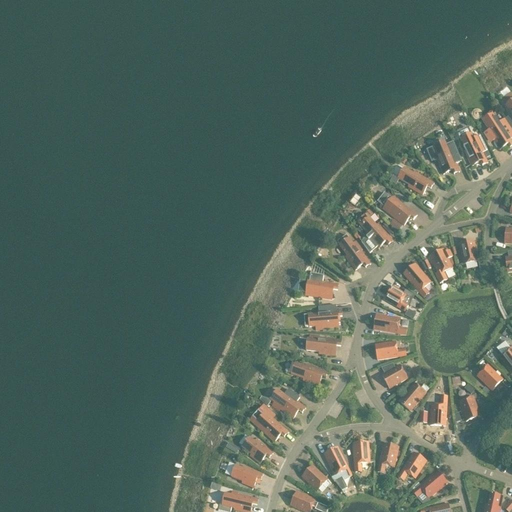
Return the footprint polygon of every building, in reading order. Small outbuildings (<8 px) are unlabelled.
[(510,149),(511,147),(511,140),(503,126),(501,127),(495,118),(485,125),(492,136),(490,137),(499,151),(508,145),(510,149)] [(473,139),(471,134),(460,140),(466,151),(464,152),(471,167),(480,163),(482,166),(488,164),(485,159),(483,153),(487,151),(480,136),(473,139)] [(454,175),(459,173),(451,152),(449,153),(445,142),(433,147),(438,159),(437,160),(443,175),(452,171),(454,175)] [(431,189),(434,184),(415,173),(414,174),(404,169),(398,179),(409,186),(408,187),(422,196),(427,187),(431,189)] [(413,221),(417,216),(393,197),(383,210),(404,226),(410,218),(413,221)] [(376,226),(369,218),(366,215),(357,223),(369,236),(367,237),(361,242),(370,254),(377,248),(378,249),(386,243),(388,246),(393,242),(378,225),(376,226)] [(393,221),(390,225),(398,231),(401,227),(393,221)] [(365,268),(370,265),(357,247),(355,248),(346,236),(337,243),(340,246),(339,246),(347,257),(345,258),(355,271),(363,265),(365,268)] [(463,265),(478,262),(474,241),(459,245),(463,265)] [(438,276),(452,269),(443,250),(429,257),(438,276)] [(415,265),(403,275),(424,299),(429,294),(425,288),(431,283),(415,265)] [(338,285),(323,283),(324,276),(311,274),(309,280),(308,280),(305,296),(332,300),(333,290),(337,291),(338,285)] [(393,287),(385,301),(405,312),(409,306),(402,302),(406,295),(393,287)] [(404,315),(412,319),(415,313),(407,309),(404,315)] [(309,327),(309,328),(322,327),(322,329),(339,327),(338,317),(342,317),(341,311),(319,313),(319,311),(307,311),(308,316),(304,316),(305,327),(309,327)] [(376,315),(374,330),(406,336),(407,329),(399,327),(400,319),(376,315)] [(336,347),(340,347),(341,341),(319,338),(319,336),(309,335),(309,339),(308,339),(306,351),(319,353),(319,355),(335,357),(336,347)] [(504,340),(495,347),(500,354),(509,347),(504,340)] [(377,361),(405,357),(405,350),(397,351),(395,342),(375,345),(377,361)] [(511,373),(511,348),(500,358),(511,373)] [(326,379),(328,373),(306,365),(306,367),(295,364),(291,375),(304,379),(303,381),(319,387),(322,377),(326,379)] [(389,389),(407,379),(399,366),(382,376),(389,389)] [(492,392),(503,380),(488,366),(477,377),(492,392)] [(410,412),(426,394),(414,384),(398,402),(410,412)] [(299,414),(303,410),(286,395),(285,396),(277,389),(269,398),(278,407),(277,408),(289,419),(296,412),(299,414)] [(466,422),(480,417),(473,398),(458,403),(466,422)] [(445,427),(446,407),(431,406),(430,426),(445,427)] [(281,435),(284,438),(288,433),(273,420),(276,417),(268,410),(265,413),(255,425),(274,443),(281,435)] [(269,459),(273,454),(260,444),(259,446),(249,438),(242,448),(251,455),(250,457),(260,464),(266,456),(269,459)] [(361,464),(370,464),(368,443),(353,444),(355,473),(361,472),(361,464)] [(226,448),(235,453),(237,454),(239,450),(237,449),(228,444),(226,448)] [(398,452),(399,448),(383,445),(377,473),(384,474),(385,466),(394,468),(397,457),(398,452)] [(334,477),(348,470),(338,448),(324,455),(334,477)] [(426,462),(413,454),(397,478),(403,482),(408,475),(415,479),(426,462)] [(261,481),(263,475),(248,469),(247,471),(236,466),(231,477),(242,482),(242,484),(253,488),(257,479),(261,481)] [(317,492),(327,480),(312,466),(302,478),(317,492)] [(429,500),(447,484),(437,472),(412,493),(417,498),(423,493),(429,500)] [(346,489),(343,481),(341,479),(338,480),(335,482),(342,491),(346,489)] [(250,511),(253,505),(256,506),(258,500),(238,495),(238,493),(231,491),(231,495),(225,494),(222,506),(220,505),(218,511),(222,511),(230,511),(231,508),(235,509),(234,511),(239,511),(250,511)] [(302,511),(310,511),(315,501),(297,492),(290,507),(302,511)] [(499,511),(503,497),(487,494),(483,511),(499,511)] [(316,502),(313,509),(321,511),(325,511),(327,507),(316,502)]
